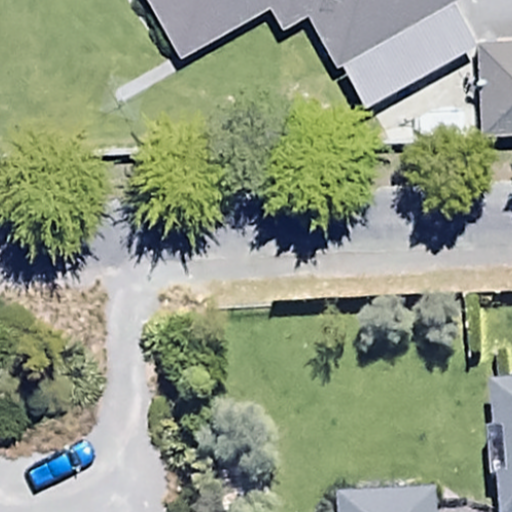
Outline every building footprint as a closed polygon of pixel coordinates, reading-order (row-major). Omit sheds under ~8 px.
[(138,0),(169,59),(262,11),(273,32),(298,19),(325,72),(334,68),(352,104),(466,46),(442,0),(138,0)] [(511,38),(471,39),(472,133),(511,132),(511,38)] [(511,511),(511,382),(482,385),(488,511),(511,511)] [(266,511),(265,468),(216,469),(216,511),(266,511)] [(425,511),(425,491),(325,496),(325,511),(425,511)]
